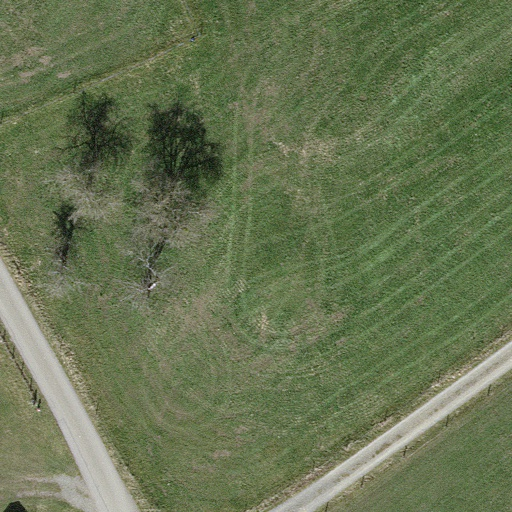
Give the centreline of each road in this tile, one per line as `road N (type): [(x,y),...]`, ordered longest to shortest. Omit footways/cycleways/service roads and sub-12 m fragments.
road 1 (track): [(266,511),(511,343)]
road 2 (track): [(0,315),(103,511)]
